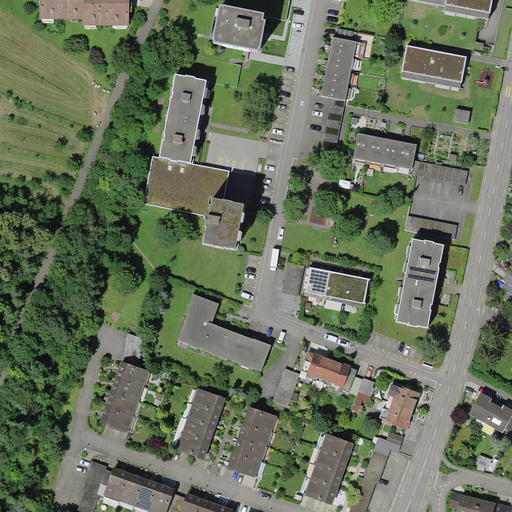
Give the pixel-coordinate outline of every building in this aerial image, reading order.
[(41,0),(41,18),(84,18),(84,25),(128,24),(128,5),(127,0),(41,0)] [(426,0),(445,3),(444,8),(487,16),(490,0),(426,0)] [(264,17),(216,8),(209,45),(257,54),(261,35),(264,17)] [(357,42),(331,38),(330,46),(327,59),(325,74),(322,88),(320,97),(331,99),(346,102),(357,42)] [(466,59),(406,47),(400,76),(461,88),(464,70),(466,59)] [(206,83),(174,75),(158,157),(153,157),(143,204),(206,216),(209,201),(224,204),(230,173),(189,165),(195,135),(200,110),(206,83)] [(346,102),(331,99),(321,153),(336,156),(346,102)] [(365,135),(358,134),(353,159),(413,170),(418,145),(406,143),(394,140),(380,138),(365,135)] [(467,171),(419,162),(417,174),(464,184),(467,171)] [(224,204),(209,201),(206,216),(200,246),(234,252),(242,207),(228,205),(224,204)] [(457,226),(408,216),(406,230),(455,239),(457,226)] [(443,245),(412,240),(397,322),(428,328),(432,306),(439,265),(443,245)] [(304,266),(287,264),(283,294),(300,296),(304,266)] [(320,270),(311,268),(306,294),(364,304),(369,279),(359,277),(341,274),(320,270)] [(220,306),(194,297),(177,343),(261,373),(271,345),(226,329),(214,324),(220,306)] [(143,339),(127,333),(125,340),(127,341),(125,345),(126,345),(124,350),(126,351),(124,356),(126,357),(124,363),(138,368),(140,361),(139,361),(141,355),(139,354),(142,347),(140,346),(143,339)] [(323,357),(314,354),(306,376),(342,388),(349,368),(350,367),(323,357)] [(124,363),(122,362),(119,370),(114,384),(109,399),(104,413),(101,421),(126,430),(147,371),(138,368),(124,363)] [(356,371),(349,368),(341,390),(349,393),(356,371)] [(300,376),(284,370),(272,403),(287,408),(300,376)] [(418,395),(390,385),(387,397),(392,398),(384,421),(407,428),(418,395)] [(224,398),(200,389),(179,449),(203,458),(206,450),(211,436),(216,421),(221,406),(224,398)] [(511,416),(511,412),(480,394),(469,417),(503,435),(511,416)] [(274,416),(249,407),(247,414),(241,429),(236,445),(231,458),(228,467),(253,476),(274,416)] [(352,443),(323,433),(318,449),(322,451),(307,495),(331,503),(334,495),(339,480),(344,466),(349,451),(352,443)] [(403,437),(390,433),(387,440),(400,444),(403,437)] [(361,477),(349,511),(365,511),(375,483),(378,484),(388,455),(373,450),(364,478),(361,477)] [(106,466),(92,462),(83,489),(85,489),(77,511),(93,511),(99,495),(97,494),(106,466)] [(122,471),(114,469),(105,496),(119,501),(120,498),(152,509),(151,511),(165,511),(173,489),(166,486),(150,481),(136,476),(122,471)] [(195,498),(187,495),(180,511),(231,511),(232,511),(225,508),(209,503),(195,498)] [(468,498),(461,496),(457,511),(511,511),(511,509),(487,503),(468,498)]
